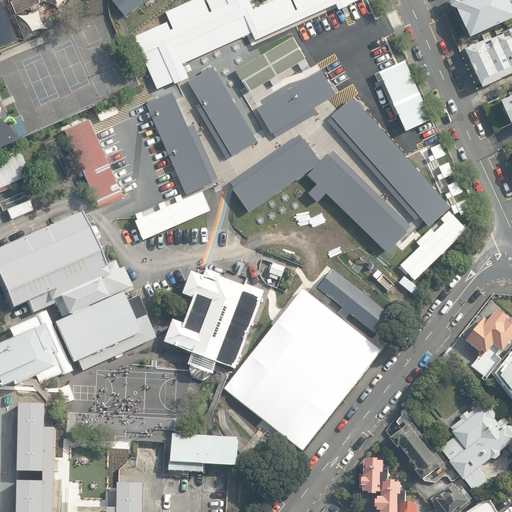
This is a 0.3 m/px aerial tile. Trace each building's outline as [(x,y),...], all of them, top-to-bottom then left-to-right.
[(12,0),(9,1),(15,14),(29,8),(31,11),(42,7),(40,3),(44,1),(43,0),(12,0)] [(111,0),(126,17),(146,0),(111,0)] [(458,8),(472,38),(511,19),(511,3),(510,0),(451,0),(452,6),(458,8)] [(0,48),(17,42),(0,2),(0,48)] [(485,41),(466,49),(484,88),(503,79),(503,78),(511,74),(511,29),(510,30),(511,33),(511,38),(508,41),(505,34),(492,40),(495,47),(489,50),(485,41)] [(233,155),(258,141),(254,135),(225,85),(214,66),(189,81),(202,103),(196,106),(227,158),(233,154),(233,155)] [(276,136),(318,113),(315,107),(328,99),(337,94),(322,70),(257,107),(269,127),(272,132),(273,132),(276,136)] [(169,154),(187,193),(213,181),(213,180),(219,178),(194,123),(188,126),(173,92),(147,103),(165,144),(162,145),(167,155),(169,154)] [(425,175),(354,95),(337,110),(332,115),(333,116),(328,120),(416,219),(420,215),(430,226),(452,206),(425,175)] [(511,96),(502,101),(511,121),(511,96)] [(88,119),(64,130),(98,207),(122,197),(88,119)] [(0,147),(18,140),(0,121),(0,147)] [(233,188),(250,212),(316,166),(321,161),(305,138),(303,139),(300,134),(231,182),(234,187),(233,188)] [(21,148),(0,157),(0,187),(33,173),(21,148)] [(321,161),(316,166),(308,174),(318,183),(309,192),(318,201),(327,192),(388,251),(408,231),(407,230),(412,225),(334,150),(329,154),(328,153),(321,161)] [(144,238),(211,209),(202,190),(183,199),(181,193),(175,196),(178,201),(167,206),(165,201),(159,203),(161,208),(144,216),(141,210),(136,213),(138,218),(136,219),(144,238)] [(29,195),(3,206),(9,219),(35,208),(29,195)] [(63,317),(132,286),(124,267),(109,273),(81,211),(0,246),(0,281),(12,309),(52,291),(63,317)] [(286,267),(274,263),(273,265),(271,264),(269,270),(271,271),(270,273),(272,274),(270,277),(278,280),(279,277),(282,278),(286,267)] [(235,369),(265,291),(246,284),(245,287),(224,278),(225,275),(207,269),(204,277),(193,272),(184,295),(195,299),(186,324),(174,320),(165,343),(194,354),(190,365),(214,375),(218,363),(235,369)] [(391,316),(334,269),(318,288),(343,308),(339,313),(346,319),(350,313),(376,334),(391,316)] [(122,292),(56,321),(79,372),(155,338),(145,315),(135,320),(122,292)] [(511,341),(511,320),(498,309),(488,321),(486,319),(468,341),(486,355),(495,343),(505,350),(511,341)] [(22,379),(24,385),(55,371),(50,360),(55,358),(41,329),(0,347),(0,387),(15,388),(14,385),(16,385),(17,382),(22,379)] [(457,360),(449,349),(443,358),(450,369),(457,360)] [(511,349),(492,374),(511,399),(511,349)] [(34,511),(35,504),(36,483),(41,483),(44,429),(39,429),(41,398),(31,398),(31,386),(24,385),(22,379),(17,382),(16,385),(14,385),(15,388),(0,387),(0,511),(34,511)] [(484,408),(481,405),(449,428),(455,436),(440,446),(475,491),(488,481),(479,469),(511,443),(511,426),(505,418),(498,422),(496,418),(496,414),(494,410),(484,408)] [(445,465),(413,422),(391,438),(424,481),(445,465)] [(235,436),(171,433),(170,465),(200,467),(197,511),(227,511),(230,465),(234,465),(235,436)] [(385,461),(366,460),(365,475),(361,475),(361,491),(377,492),(383,492),(384,482),(385,461)] [(196,473),(172,472),(171,490),(195,491),(196,473)] [(402,482),(384,482),(383,492),(377,492),(376,511),(388,511),(400,511),(401,504),(402,482)] [(454,511),(468,501),(454,484),(436,499),(445,511),(454,511)] [(496,511),(492,503),(471,511),(496,511)]
